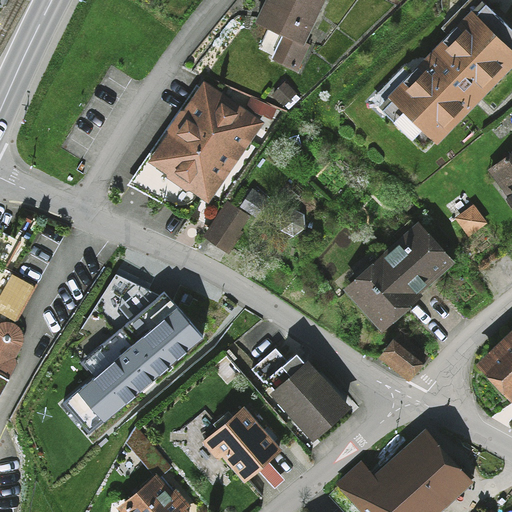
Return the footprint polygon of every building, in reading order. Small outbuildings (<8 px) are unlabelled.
[(319,0),(266,0),(257,20),(288,35),(277,59),(296,68),(308,44),(301,41),(319,0)] [(388,115),(423,149),(511,57),(511,28),(491,8),(479,21),(473,16),(395,97),(400,102),(388,115)] [(175,128),(176,134),(159,159),(173,169),(174,175),(178,181),(186,183),(192,182),(206,191),(253,124),(206,91),(189,115),(183,116),(176,120),(175,128)] [(511,156),(511,154),(491,169),(511,196),(511,156)] [(230,202),(209,233),(228,247),(250,216),(230,202)] [(384,258),(415,293),(450,262),(421,230),(408,243),(405,239),(384,258)] [(415,293),(384,258),(351,287),(380,321),(391,311),(393,313),(415,293)] [(112,361),(63,403),(89,433),(203,336),(164,290),(99,346),(112,361)] [(511,337),(486,362),(511,391),(511,337)] [(399,340),(384,358),(406,376),(421,358),(399,340)] [(0,394),(15,366),(13,357),(0,349),(0,394)] [(267,380),(314,433),(344,406),(296,353),(267,380)] [(245,478),(279,449),(243,407),(203,442),(217,458),(223,452),(245,478)] [(127,409),(114,431),(127,439),(140,416),(127,409)] [(128,440),(142,456),(154,446),(136,426),(128,440)] [(429,442),(382,484),(363,463),(340,483),(366,511),(419,511),(460,476),(429,442)] [(128,511),(183,511),(179,507),(184,502),(175,491),(169,495),(155,479),(124,506),(128,511)]
